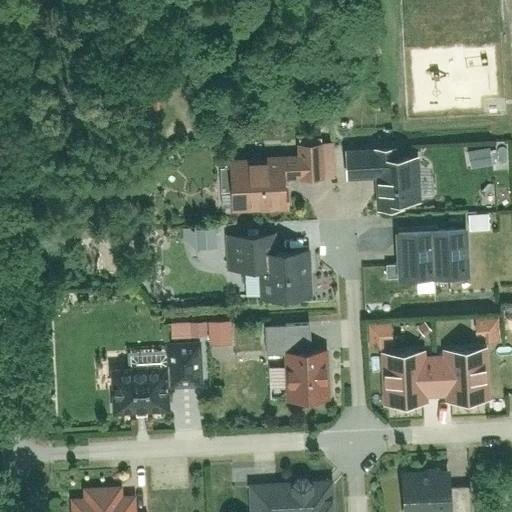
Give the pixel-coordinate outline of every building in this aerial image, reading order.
[(138,107),(161,106),(159,71),(136,72),(138,107)] [(302,151),(288,152),(289,176),(339,173),(337,138),(302,139),(302,151)] [(402,142),(350,144),(351,173),(379,172),(381,205),(409,204),(409,196),(425,195),(424,150),(403,150),(402,142)] [(472,147),(475,164),(496,160),(493,143),(472,147)] [(237,209),(291,207),(289,176),(288,152),(234,154),(237,209)] [(486,224),(486,213),(469,213),(470,224),(486,224)] [(472,224),(435,226),(438,275),(475,273),(472,224)] [(185,246),(212,244),(211,226),(184,228),(185,246)] [(434,227),(397,229),(400,278),(437,276),(434,227)] [(264,295),(317,293),(315,245),(281,246),(281,229),(228,231),(230,265),(263,263),(264,295)] [(234,316),(211,317),(212,331),(212,340),(235,339),(234,316)] [(489,331),(489,339),(502,338),(501,316),(478,317),(479,331),(489,331)] [(211,317),(194,318),(194,332),(212,331),(211,317)] [(175,319),(176,337),(195,336),(194,332),(194,318),(175,319)] [(288,349),(315,347),(313,319),(269,322),(271,350),(288,349)] [(374,345),(388,344),(387,336),(398,335),(397,320),(372,322),(374,345)] [(171,362),(173,383),(207,381),(204,335),(195,336),(176,337),(170,337),(171,362)] [(446,352),(438,352),(440,394),(449,393),(449,398),(495,396),(492,341),(446,344),(446,352)] [(385,347),(389,402),(433,399),(432,394),(440,394),(438,352),(430,353),(429,345),(385,347)] [(288,349),(291,398),(335,395),(332,346),(315,347),(288,349)] [(173,383),(171,362),(114,366),(117,409),(174,405),(173,383)] [(454,484),(454,466),(405,468),(407,511),(455,511),(456,511),(454,484)] [(339,511),(337,475),(253,480),(255,511),(339,511)] [(140,511),(139,490),(127,491),(127,480),(87,483),(87,493),(74,494),(75,511),(140,511)] [(476,511),(475,483),(454,484),(456,511),(455,511),(476,511)]
